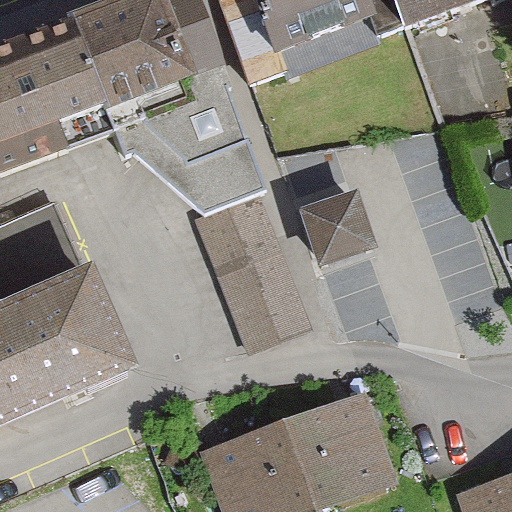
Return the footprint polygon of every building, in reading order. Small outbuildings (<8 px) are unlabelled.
[(196,228),(263,202),(223,98),(233,94),(199,0),(147,0),(0,56),(0,200),(70,175),(63,156),(115,139),(196,228)] [(372,0),(239,0),(265,70),(381,24),(372,0)] [(511,0),(372,0),(381,24),(390,47),(511,1),(511,0)] [(263,202),(196,228),(246,357),(313,331),(263,202)] [(356,209),(301,227),(319,282),(374,264),(356,209)] [(0,336),(0,463),(139,403),(95,296),(0,336)] [(367,411),(204,466),(219,511),(358,511),(397,499),(367,411)] [(511,511),(511,477),(456,497),(460,511),(511,511)]
